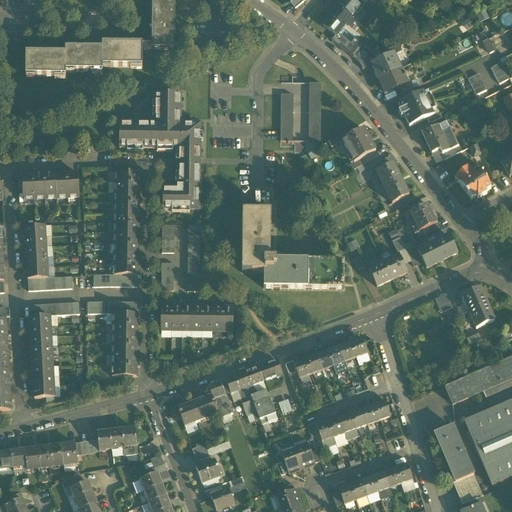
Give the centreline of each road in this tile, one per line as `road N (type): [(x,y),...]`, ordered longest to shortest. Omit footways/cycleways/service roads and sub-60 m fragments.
road 1 (residential): [(13,167),(152,161),(150,394)]
road 2 (residential): [(27,427),(13,167)]
road 3 (residential): [(289,31),(368,104),(462,224)]
road 4 (residential): [(377,314),(150,394)]
road 5 (residential): [(418,448),(319,485),(329,511)]
road 6 (residential): [(150,394),(27,427)]
road 7 (residential): [(150,394),(194,511)]
road 8 (residential): [(488,268),(377,314)]
